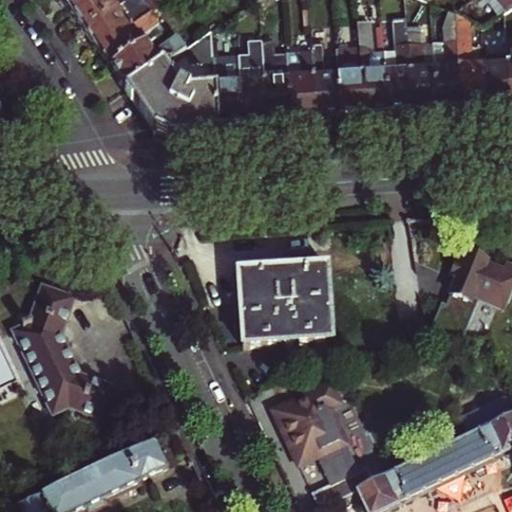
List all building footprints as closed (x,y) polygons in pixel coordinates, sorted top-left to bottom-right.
[(85,0),(90,6),(94,12),(111,0),(85,0)] [(107,30),(123,19),(127,25),(144,14),(141,10),(155,0),(111,0),(94,12),(103,25),(107,30)] [(176,0),(155,0),(141,10),(144,14),(127,25),(123,19),(107,30),(109,33),(118,46),(123,53),(155,30),(171,19),(164,9),(170,5),(176,0)] [(177,14),(170,5),(164,9),(171,19),(177,14)] [(408,97),(419,96),(418,78),(424,77),(422,58),(419,59),(418,40),(417,25),(416,16),(416,7),(405,7),(407,39),(407,47),(408,59),(396,59),(399,98),(408,97)] [(399,98),(396,59),(396,54),(394,40),(384,40),(381,10),(366,11),(368,36),(370,61),(367,62),(369,80),(374,80),(375,99),(387,99),(399,98)] [(472,74),(474,93),(485,92),(495,92),(493,54),(480,54),(477,12),(465,13),(465,17),(468,56),(464,56),(466,74),(472,74)] [(349,101),(346,63),(335,64),(331,13),(318,15),(320,39),(322,65),(325,64),(326,83),(320,84),(321,103),(336,102),(349,101)] [(418,78),(419,96),(422,96),(433,96),(447,95),(444,57),(443,40),(442,37),(431,37),(430,31),(429,15),(416,16),(417,25),(418,40),(419,59),(422,58),(424,77),(418,78)] [(456,56),(444,57),(447,95),(461,94),(471,94),(474,93),(472,74),(466,74),(464,56),(468,56),(465,17),(455,18),(455,30),(456,56)] [(162,41),(155,30),(123,53),(131,65),(137,74),(173,49),(193,34),(185,24),(168,36),(168,40),(166,42),(162,41)] [(270,31),(273,68),(270,68),(271,86),(277,86),(279,105),(289,105),(300,104),(296,41),(284,42),(283,27),(270,28),(270,31)] [(506,53),(493,54),(495,92),(507,91),(511,90),(511,27),(505,28),(505,39),(506,53)] [(443,40),(444,57),(456,56),(455,30),(445,30),(442,31),(442,37),(443,40)] [(260,69),(248,70),(250,107),(262,106),(275,105),(279,105),(277,86),(271,86),(270,68),(273,68),(270,31),(257,32),(258,41),(260,69)] [(344,38),(346,63),(349,101),(363,100),(373,99),(375,99),(374,80),(369,80),(367,62),(370,61),(368,36),(344,38)] [(320,39),(296,41),(300,104),(311,103),(321,103),(320,84),(326,83),(325,64),(322,65),(320,39)] [(396,54),(396,59),(408,59),(407,47),(407,39),(394,40),(396,54)] [(492,40),(493,54),(506,53),(505,39),(492,40)] [(222,44),(224,74),(227,109),(242,108),(250,107),(248,70),(246,42),(222,44)] [(194,75),(173,49),(137,74),(166,115),(164,118),(173,126),(177,124),(201,123),(228,122),(227,109),(224,74),(194,75)] [(0,115),(13,100),(0,81),(0,115)] [(511,291),(511,276),(486,266),(487,264),(468,257),(466,261),(460,260),(457,269),(453,279),(458,281),(449,307),(444,306),(433,338),(445,345),(467,339),(480,302),(505,311),(511,291)] [(295,273),(238,278),(241,312),(244,352),(332,346),(327,271),(295,273)] [(65,409),(102,423),(113,394),(77,380),(68,358),(59,338),(70,303),(42,292),(31,321),(20,327),(20,330),(14,333),(53,415),(65,409)] [(426,353),(421,323),(408,325),(413,355),(426,353)] [(291,377),(277,385),(283,396),(299,387),(297,376),(291,377)] [(328,412),(337,407),(328,387),(272,415),(286,445),(297,466),(344,444),(328,412)] [(374,486),(358,494),(364,507),(366,511),(390,511),(511,453),(511,420),(374,486)] [(152,445),(14,511),(12,511),(85,511),(140,486),(138,483),(150,478),(163,472),(152,445)] [(311,497),(318,511),(320,511),(358,494),(374,486),(367,470),(311,497)]
